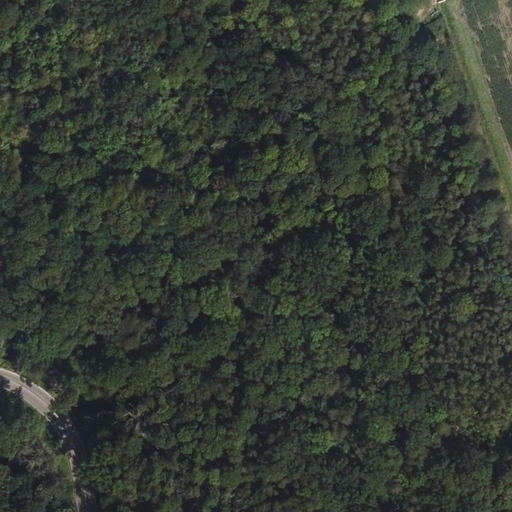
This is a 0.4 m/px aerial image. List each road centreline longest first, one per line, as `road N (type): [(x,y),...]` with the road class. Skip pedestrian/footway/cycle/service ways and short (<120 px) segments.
road 1 (track): [(321,145),(345,141),(383,169),(394,277),(419,378),(511,511)]
road 2 (track): [(321,145),(438,0)]
road 3 (primary): [(0,378),(37,396),(65,428),(87,511)]
